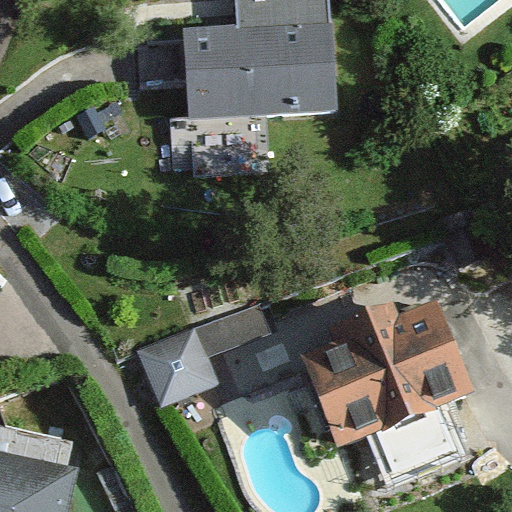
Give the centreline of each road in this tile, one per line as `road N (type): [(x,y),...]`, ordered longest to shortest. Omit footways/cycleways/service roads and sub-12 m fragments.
road 1 (residential): [(171,511),(44,288),(0,228)]
road 2 (residential): [(0,120),(55,68),(156,60)]
